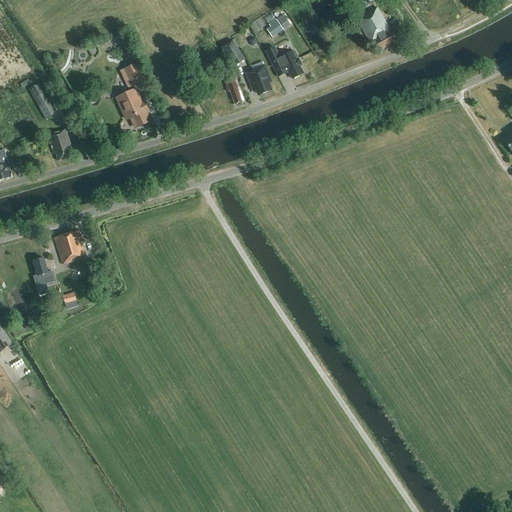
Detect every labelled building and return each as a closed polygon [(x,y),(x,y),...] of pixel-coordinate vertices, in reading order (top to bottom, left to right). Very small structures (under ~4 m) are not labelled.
[(345,14),(341,7),(331,12),(330,11),(325,13),(330,22),(345,14)] [(396,42),(387,28),(388,27),(377,8),(362,17),(363,18),(357,22),(370,43),(374,41),(380,51),(396,42)] [(284,31),(276,20),(268,25),(270,28),(267,31),(272,38),(284,31)] [(134,49),(128,36),(116,41),(118,46),(126,43),(129,51),(134,49)] [(230,60),(239,53),(232,43),(223,50),(230,60)] [(274,47),(265,52),(278,77),(288,72),(292,80),(303,74),(299,67),(301,66),(294,52),(280,59),(274,47)] [(204,74),(220,65),(215,55),(198,64),(204,74)] [(131,87),(146,80),(138,63),(123,70),(131,87)] [(258,97),(273,91),(270,84),(273,82),(265,65),(244,74),(252,93),(255,92),(258,97)] [(245,102),(235,77),(224,81),(228,93),(230,92),(235,105),(245,102)] [(28,81),(20,86),(22,89),(30,84),(28,81)] [(46,121),(57,115),(41,84),(30,90),(46,121)] [(149,122),(136,91),(119,99),(128,120),(132,118),(136,128),(149,122)] [(511,129),(511,130),(511,133),(503,140),(511,152),(511,129)] [(72,157),(69,146),(71,146),(66,130),(48,135),(54,155),(56,155),(58,162),(72,157)] [(0,180),(11,178),(5,151),(0,152),(0,180)] [(62,266),(86,259),(78,232),(54,238),(62,266)] [(48,273),(44,259),(33,262),(37,276),(34,277),(37,288),(55,283),(52,272),(48,273)] [(74,293),(63,297),(65,305),(77,302),(74,293)] [(38,318),(18,326),(20,331),(40,323),(38,318)] [(0,324),(0,352),(12,345),(0,324)]
